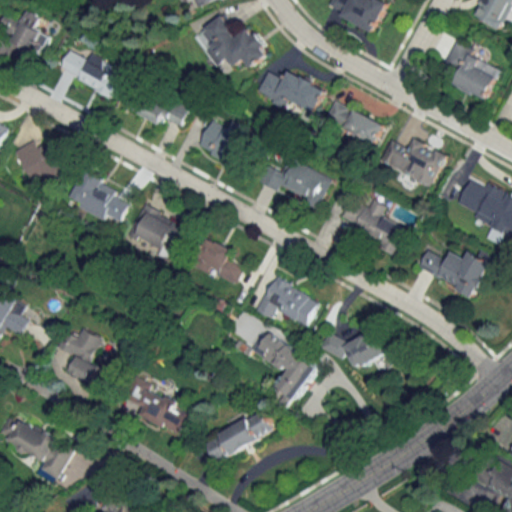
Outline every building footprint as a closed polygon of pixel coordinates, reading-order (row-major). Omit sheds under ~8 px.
[(376,32),(391,3),(383,0),(334,0),(330,8),(376,32)] [(484,0),(477,14),(503,29),(511,13),(511,5),(509,4),(511,0),(484,0)] [(9,12),(0,29),(0,34),(41,55),(52,34),(41,28),(45,20),(28,11),(23,20),(9,12)] [(238,36),(226,16),(198,33),(213,58),(219,54),(224,62),(231,58),(236,66),(247,59),(252,67),(272,54),(254,26),(238,36)] [(448,64),(461,70),(454,86),(489,101),(504,65),(456,44),(448,64)] [(117,73),(113,73),(114,61),(84,60),(83,87),(117,88),(117,73)] [(270,71),(260,95),(287,106),(290,99),(318,111),(328,86),(291,70),(287,78),(270,71)] [(127,107),(163,125),(166,117),(184,126),(196,104),(181,96),(175,108),(137,88),(127,107)] [(387,124),(338,99),(328,119),(378,143),(387,124)] [(251,128),(234,120),(231,127),(213,119),(200,148),(235,164),(251,128)] [(434,185),(449,153),(416,138),(411,148),(394,140),(384,162),(434,185)] [(19,150),(37,184),(67,169),(53,142),(41,148),(37,140),(19,150)] [(335,177),(297,159),(292,170),(275,161),(266,179),(322,205),(335,177)] [(121,221),(134,199),(87,170),(70,199),(107,222),(111,215),(121,221)] [(511,194),(473,176),(459,206),(495,223),(488,238),(501,244),(506,234),(511,236),(511,194)] [(399,249),(409,228),(385,217),(390,208),(358,193),(343,223),(399,249)] [(131,235),(178,255),(191,223),(144,204),(131,235)] [(238,283),(246,264),(234,259),(237,250),(212,239),(200,266),(238,283)] [(479,297),(497,256),(484,250),(481,254),(472,250),(469,258),(454,251),(451,258),(430,249),(421,271),(479,297)] [(309,326),(323,299),(277,276),(259,310),(274,318),(279,310),(309,326)] [(0,341),(8,326),(25,335),(33,318),(25,314),(31,303),(0,287),(0,341)] [(105,338),(84,327),(80,335),(69,330),(60,347),(79,356),(71,372),(95,383),(103,366),(94,362),(105,338)] [(325,339),(334,360),(352,352),(358,367),(388,354),(378,330),(346,343),(342,332),(325,339)] [(279,387),(300,400),(323,365),(272,332),(259,353),(289,372),(279,387)] [(182,436),(196,410),(142,382),(133,399),(145,406),(141,415),(182,436)] [(279,433),(268,409),(209,438),(220,462),(279,433)] [(57,483),(77,450),(14,414),(2,435),(46,461),(39,472),(57,483)] [(111,509),(105,511),(134,511),(123,491),(106,501),(111,509)]
